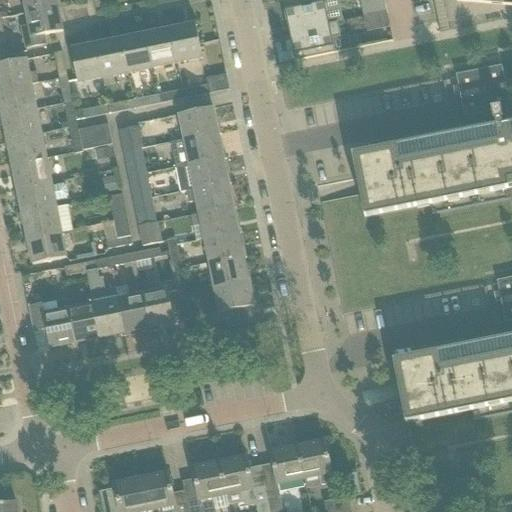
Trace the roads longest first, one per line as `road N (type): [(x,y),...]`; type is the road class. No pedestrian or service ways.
road 1 (residential): [(60,452),(322,395)]
road 2 (residential): [(313,354),(273,148)]
road 3 (residential): [(35,451),(0,267)]
road 4 (residential): [(313,354),(495,318)]
road 5 (residential): [(273,148),(453,114)]
road 6 (residential): [(273,148),(243,0)]
road 7 (residential): [(389,511),(370,433),(322,395)]
